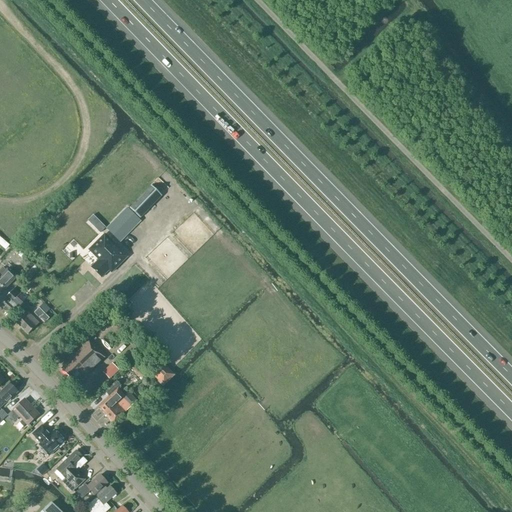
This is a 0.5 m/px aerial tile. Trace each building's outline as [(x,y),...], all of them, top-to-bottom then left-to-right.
[(162,196),(150,185),(129,208),(140,219),(162,196)] [(141,222),(126,207),(106,230),(121,243),(141,222)] [(104,234),(88,250),(98,260),(90,267),(91,268),(102,278),(109,271),(111,274),(127,257),(118,247),(113,243),(110,240),(104,234)] [(17,278),(7,268),(1,274),(0,273),(0,293),(0,294),(17,278)] [(70,300),(78,293),(68,282),(60,290),(70,300)] [(19,295),(13,289),(0,303),(0,306),(10,317),(16,310),(20,314),(26,307),(16,298),(19,295)] [(44,304),(39,309),(45,315),(50,310),(44,304)] [(44,323),(48,318),(45,315),(39,309),(34,313),(44,323)] [(28,334),(39,323),(27,311),(16,323),(28,334)] [(79,341),(75,336),(64,346),(69,351),(79,341)] [(61,369),(72,381),(73,380),(78,386),(86,378),(85,376),(106,356),(93,343),(92,344),(86,338),(65,358),(69,361),(61,369)] [(109,379),(118,371),(112,363),(102,372),(109,379)] [(161,363),(152,373),(159,380),(157,382),(163,387),(174,376),(161,363)] [(141,379),(146,375),(136,365),(132,369),(141,379)] [(108,397),(121,386),(117,382),(104,392),(108,397)] [(17,392),(9,384),(0,392),(0,408),(5,403),(6,403),(17,392)] [(106,415),(125,396),(118,389),(110,396),(99,407),(106,415)] [(106,415),(114,423),(129,407),(136,401),(129,393),(126,396),(106,415)] [(38,415),(24,400),(12,410),(13,411),(7,415),(14,422),(19,417),(27,426),(38,415)] [(136,401),(129,407),(135,414),(142,407),(136,401)] [(50,435),(42,426),(32,434),(40,443),(39,445),(43,450),(43,452),(46,455),(48,455),(49,456),(64,442),(54,431),(50,435)] [(58,468),(56,469),(65,479),(62,482),(71,492),(75,489),(82,482),(85,480),(75,470),(79,467),(80,468),(86,462),(76,451),(58,468)] [(96,497),(106,488),(105,486),(107,484),(100,475),(87,486),(85,484),(76,492),(82,499),(90,491),(94,496),(95,496),(96,497)] [(96,497),(85,507),(90,511),(103,511),(109,508),(105,503),(116,494),(110,486),(107,489),(106,488),(96,497)] [(60,511),(51,503),(42,511),(60,511)]
